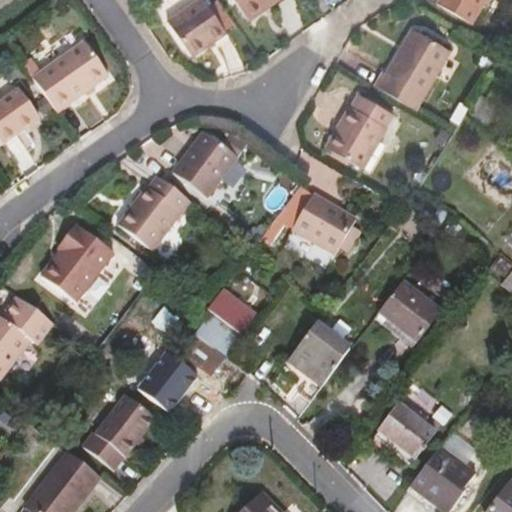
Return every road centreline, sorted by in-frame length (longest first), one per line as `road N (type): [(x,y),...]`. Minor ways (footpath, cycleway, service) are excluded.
road 1 (residential): [(357,511),(280,434),(255,422),(230,422),(206,440),(140,511)]
road 2 (residential): [(0,227),(171,102)]
road 3 (unknown): [(278,89),(319,42),(384,3)]
road 4 (residential): [(171,102),(102,0)]
